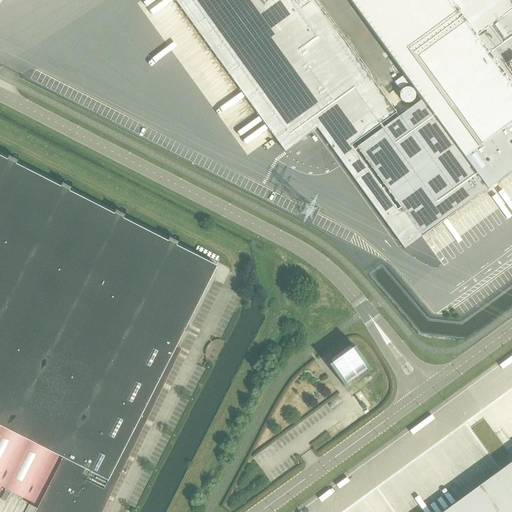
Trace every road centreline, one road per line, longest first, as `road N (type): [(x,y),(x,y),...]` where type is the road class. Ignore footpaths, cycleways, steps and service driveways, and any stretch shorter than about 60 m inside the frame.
road 1 (unclassified): [(0,94),(315,258),(365,311)]
road 2 (unclassified): [(260,511),(415,397)]
